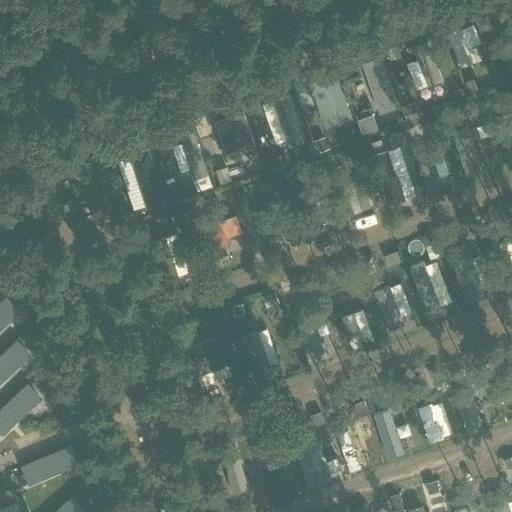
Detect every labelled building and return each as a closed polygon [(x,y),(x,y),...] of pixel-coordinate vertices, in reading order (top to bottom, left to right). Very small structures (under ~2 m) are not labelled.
[(481,58),(476,45),(467,48),(459,29),(458,27),(445,32),(459,67),(481,58)] [(416,59),(405,63),(415,89),(426,85),(426,86),(442,80),(427,41),(411,47),(416,59)] [(397,106),(380,56),(361,63),(378,113),(397,106)] [(352,118),(334,72),(306,83),(324,129),(352,118)] [(475,78),(464,82),(467,91),(478,87),(475,78)] [(305,141),(288,93),(271,99),(271,100),(285,140),(287,147),(305,141)] [(414,102),(403,106),(406,116),(417,112),(414,102)] [(482,107),(471,111),(475,123),(486,120),(482,107)] [(511,109),(499,114),(511,152),(511,109)] [(254,146),(243,113),(229,118),(229,115),(212,121),(214,129),(216,128),(224,154),(239,149),(239,151),(254,146)] [(372,114),(356,120),(361,133),(376,128),(372,114)] [(440,118),(430,122),(434,132),(444,128),(440,118)] [(402,130),(387,135),(391,147),(405,142),(402,130)] [(478,169),(465,130),(451,134),(465,173),(478,169)] [(180,143),(171,146),(180,173),(189,170),(192,179),(207,175),(192,131),(178,135),(180,143)] [(324,136),(314,140),(318,152),(328,148),(324,136)] [(386,149),(370,154),(387,205),(405,199),(405,198),(415,195),(399,146),(387,150),(386,149)] [(128,156),(116,160),(132,209),(144,205),(145,208),(165,201),(147,147),(127,154),(128,156)] [(358,148),(348,151),(351,163),(362,161),(358,148)] [(429,150),(415,155),(426,191),(441,186),(438,177),(448,173),(441,151),(431,154),(429,150)] [(284,153),(269,158),(274,171),(288,167),(284,153)] [(226,167),(215,170),(219,183),(230,180),(226,167)] [(278,176),(271,178),(275,190),(282,188),(278,176)] [(370,207),(360,179),(335,187),(346,216),(370,207)] [(183,187),(171,191),(176,205),(188,201),(183,187)] [(243,191),(234,194),(238,206),(247,202),(243,191)] [(322,224),(311,191),(296,195),(309,234),(323,229),(322,224)] [(122,199),(109,203),(114,218),(127,213),(122,199)] [(183,211),(171,215),(174,224),(186,219),(183,211)] [(225,237),(241,232),(235,214),(204,225),(212,248),(227,243),(225,237)] [(472,220),(460,224),(465,237),(477,233),(472,220)] [(434,232),(421,236),(424,246),(437,242),(434,232)] [(177,276),(164,237),(164,236),(151,241),(164,281),(177,276)] [(511,263),(504,241),(489,246),(502,283),(511,279),(511,263)] [(481,288),(470,258),(464,242),(445,249),(465,303),(484,296),(481,288)] [(396,251),(384,256),(388,266),(400,261),(396,251)] [(0,259),(0,277),(9,270),(0,259)] [(439,305),(425,265),(423,260),(408,266),(425,311),(440,306),(439,305)] [(352,264),(335,269),(339,282),(356,277),(352,264)] [(317,277),(306,281),(309,291),(321,287),(317,277)] [(400,316),(389,287),(388,285),(373,291),(388,330),(403,324),(400,316)] [(276,291),(261,296),(265,308),(280,302),(276,291)] [(5,296),(0,300),(0,329),(19,311),(5,296)] [(220,312),(209,315),(211,324),(222,321),(220,312)] [(363,343),(352,313),(340,317),(351,349),(363,345),(363,343)] [(318,336),(311,314),(296,319),(310,361),(325,356),(318,336)] [(326,355),(336,352),(326,319),(315,322),(326,355)] [(271,372),(257,332),(257,330),(240,335),(255,380),(272,375),(271,372)] [(228,365),(219,336),(186,347),(195,376),(197,376),(227,365),(228,365)] [(16,339),(0,353),(0,382),(30,354),(16,339)] [(484,365),(475,369),(478,377),(487,374),(484,365)] [(440,366),(428,370),(431,379),(443,375),(440,366)] [(391,382),(382,385),(385,394),(394,391),(391,382)] [(27,383),(0,407),(0,433),(2,434),(41,397),(27,383)] [(481,425),(467,384),(453,389),(466,430),(481,425)] [(360,397),(353,399),(357,408),(363,406),(360,397)] [(442,436),(431,405),(431,404),(417,408),(429,444),(443,439),(442,436)] [(403,452),(388,409),(373,414),(387,458),(403,452)] [(322,412),(309,416),(313,427),(325,423),(322,412)] [(350,426),(335,431),(348,470),(363,466),(350,426)] [(270,432),(257,437),(262,448),(274,443),(270,432)] [(324,462),(317,440),(294,448),(307,488),(330,480),(329,477),(324,462)] [(23,473),(15,477),(19,486),(26,483),(27,484),(77,464),(70,445),(20,466),(23,473)] [(234,445),(220,449),(232,492),(247,488),(234,445)] [(511,456),(503,459),(505,468),(511,465),(511,456)] [(435,481),(425,484),(428,495),(439,492),(435,481)] [(511,511),(508,501),(505,492),(489,497),(493,511),(511,511)] [(398,495),(388,498),(392,511),(394,511),(403,509),(398,495)] [(71,496),(53,511),(83,511),(84,511),(71,496)]
